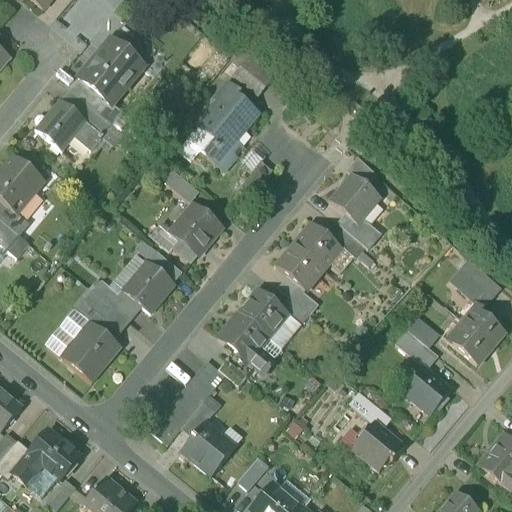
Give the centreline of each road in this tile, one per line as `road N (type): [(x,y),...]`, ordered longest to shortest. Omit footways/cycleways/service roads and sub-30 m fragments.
road 1 (residential): [(96,435),(321,174),(282,142)]
road 2 (residential): [(392,511),(511,369)]
road 3 (residential): [(0,128),(59,56),(25,28)]
road 4 (residential): [(0,355),(96,435)]
road 5 (residential): [(96,435),(191,511)]
